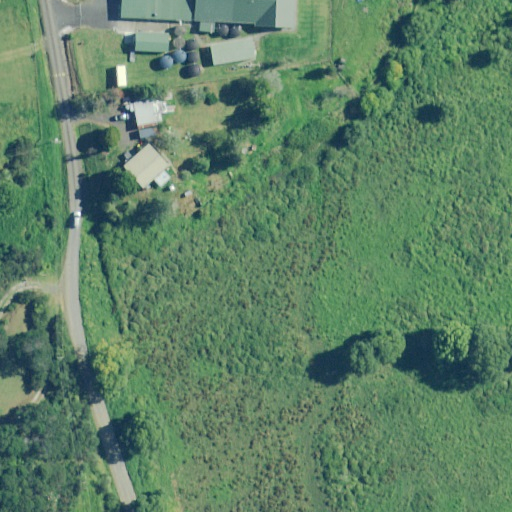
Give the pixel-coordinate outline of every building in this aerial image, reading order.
[(120,0),(120,17),(192,21),(192,0),(120,0)] [(230,0),(198,0),(197,31),(216,32),(216,21),(230,22),(230,0)] [(234,0),(234,23),(255,24),(255,26),(295,28),(296,0),(234,0)] [(187,28),(177,27),(175,63),(185,63),(187,28)] [(170,34),(138,32),(137,51),(169,52),(170,34)] [(256,58),(253,40),(212,46),(215,65),(256,58)] [(184,76),(168,77),(169,85),(185,83),(184,76)] [(130,111),(135,111),(137,130),(159,127),(158,122),(164,122),(163,115),(166,114),(178,113),(176,99),(164,100),(164,96),(135,99),(129,100),(130,111)] [(168,165),(149,145),(125,167),(144,187),(154,178),(162,187),(171,178),(163,169),(168,165)]
